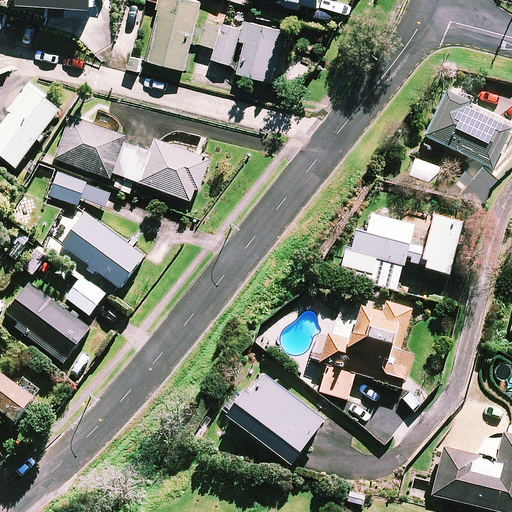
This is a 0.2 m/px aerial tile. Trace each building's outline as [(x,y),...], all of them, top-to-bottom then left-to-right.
[(202,2),(192,0),(162,0),(148,61),(186,70),(202,2)] [(241,30),(208,20),(201,43),(217,48),(213,59),(231,64),(241,30)] [(288,32),(246,21),(241,41),(246,42),(238,73),(275,82),(288,32)] [(61,109),(30,85),(0,122),(0,156),(15,168),(61,109)] [(469,104),(445,92),(423,137),(425,138),(450,150),(492,170),(511,131),(466,109),(469,104)] [(112,174),(123,144),(125,137),(70,118),(55,160),(110,180),(112,174)] [(450,150),(425,138),(418,154),(437,163),(449,155),(450,150)] [(150,153),(139,184),(191,203),(195,192),(198,193),(210,161),(155,141),(150,153)] [(112,174),(139,184),(150,153),(123,144),(112,174)] [(81,198),(86,184),(58,173),(49,195),(77,207),(81,198)] [(135,184),(117,177),(111,192),(130,199),(135,184)] [(86,184),(81,198),(104,208),(110,194),(86,184)] [(143,258),(85,214),(61,246),(89,267),(86,271),(93,276),(96,272),(119,289),(143,258)] [(433,217),(424,249),(410,245),(414,226),(370,215),(365,234),(355,232),(351,249),(346,248),(341,267),(344,268),(372,275),(376,259),(403,266),(404,266),(406,258),(411,259),(410,264),(425,267),(424,270),(449,276),(462,225),(433,217)] [(372,275),(344,268),(341,279),(396,293),(403,266),(376,259),(372,275)] [(105,296),(81,278),(65,299),(89,317),(105,296)] [(89,330),(29,284),(6,315),(18,324),(14,328),(62,365),(89,330)] [(412,311),(385,303),(382,314),(361,307),(353,336),(350,335),(349,340),(328,334),(319,364),(326,366),(355,374),(373,379),(372,381),(401,390),(404,381),(406,382),(413,356),(400,352),(412,311)] [(251,340),(238,354),(255,370),(268,355),(251,340)] [(355,374),(326,366),(319,392),(347,400),(355,374)] [(0,375),(0,412),(14,423),(32,399),(0,375)] [(323,421),(263,376),(248,396),(243,392),(224,417),(289,466),(323,421)] [(511,511),(511,436),(502,434),(493,471),(478,467),(480,457),(442,448),(430,496),(499,511),(511,511)] [(366,494),(346,490),(343,503),(364,507),(366,494)]
